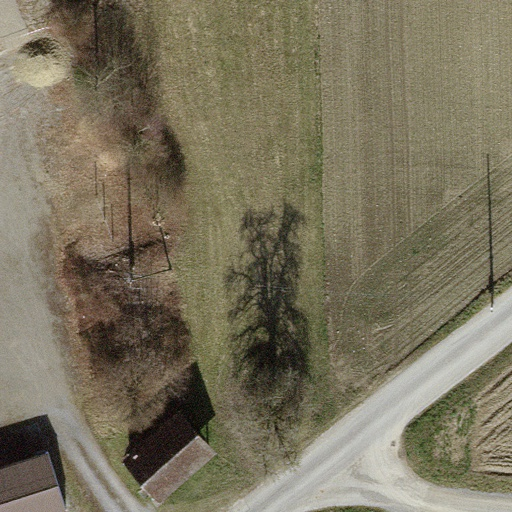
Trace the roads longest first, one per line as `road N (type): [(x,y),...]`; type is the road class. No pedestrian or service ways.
road 1 (unclassified): [(276,511),(511,323)]
road 2 (track): [(324,472),(387,494),(511,511)]
